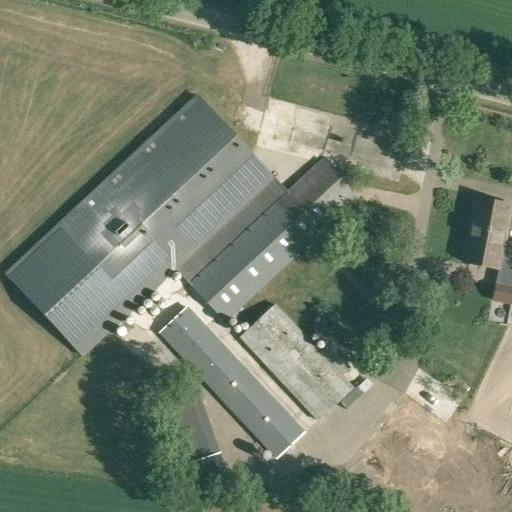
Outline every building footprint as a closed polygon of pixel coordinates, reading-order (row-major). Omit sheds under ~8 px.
[(226,323),(309,245),(319,256),(331,245),(321,234),(358,199),(322,160),(287,193),(197,96),(7,274),(83,356),(176,269),(226,323)] [(499,270),(511,206),(475,198),(462,263),(499,270)] [(497,317),(511,323),(511,319),(511,305),(503,302),(497,317)] [(321,352),(310,341),(276,304),(239,338),(318,422),(354,388),(343,376),(351,368),(329,344),(321,352)] [(276,460),(305,433),(187,306),(158,333),(276,460)] [(226,472),(195,385),(152,400),(182,487),(226,472)] [(465,504),(490,454),(464,443),(462,447),(429,433),(431,428),(405,415),(380,465),(465,504)]
